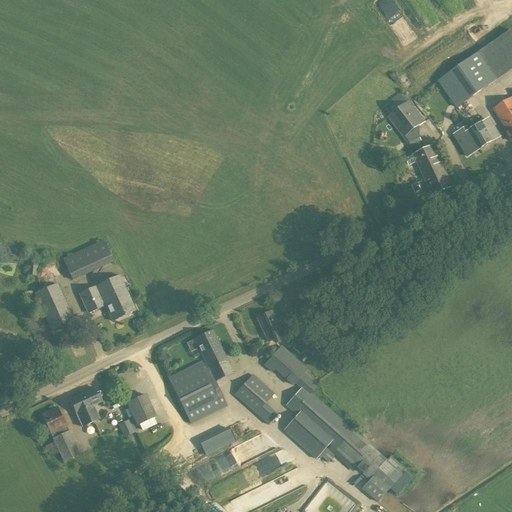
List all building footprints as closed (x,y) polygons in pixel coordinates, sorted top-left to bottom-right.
[(511,69),(511,32),(511,31),(438,83),(457,109),(511,69)] [(403,74),(398,79),(394,74),(389,79),(401,92),(411,82),(403,74)] [(382,123),(394,138),(399,133),(404,139),(404,138),(406,141),(410,138),(408,135),(426,122),(410,101),(407,103),(403,97),(391,106),(396,112),(382,123)] [(506,131),(505,131),(511,142),(511,97),(493,109),(506,131)] [(480,150),(492,142),(482,124),(469,131),(469,132),(479,149),(480,150)] [(469,132),(469,131),(467,127),(453,135),(466,156),(479,149),(469,132)] [(409,142),(411,151),(423,149),(421,139),(409,142)] [(410,166),(417,163),(421,172),(425,180),(442,172),(443,174),(447,172),(442,162),(434,146),(413,156),(407,159),(410,166)] [(453,187),(447,172),(443,174),(442,172),(425,180),(432,197),(453,187)] [(62,259),(72,281),(113,263),(103,240),(62,259)] [(27,275),(36,277),(38,266),(29,264),(27,275)] [(119,276),(78,294),(87,314),(104,307),(111,322),(135,311),(119,276)] [(75,321),(57,284),(34,294),(51,332),(75,321)] [(271,311),(257,319),(268,342),(283,335),(271,311)] [(41,327),(39,328),(30,313),(23,317),(41,350),(51,345),(41,327)] [(168,378),(190,425),(228,407),(215,382),(233,373),(212,331),(194,340),(204,361),(168,378)] [(294,384),(301,390),(286,406),(298,417),(285,432),(316,460),(330,445),(370,481),(372,477),(387,491),(406,470),(390,456),(386,460),(311,394),(319,385),(307,375),(309,372),(307,371),(308,371),(296,359),(300,355),(292,347),(288,353),(281,346),(263,366),(272,373),(275,371),(293,387),(294,384)] [(234,396),(268,426),(278,415),(266,404),(274,394),(253,375),(234,396)] [(95,389),(82,395),(86,404),(82,406),(87,417),(90,415),(93,422),(99,420),(94,407),(94,406),(102,402),(95,389)] [(86,404),(82,395),(70,401),(82,428),(93,422),(90,415),(87,417),(82,406),(86,404)] [(126,404),(137,426),(156,417),(145,395),(126,404)] [(41,415),(54,442),(45,446),(50,457),(59,453),(63,462),(79,454),(57,407),(41,415)] [(135,433),(129,420),(118,425),(124,438),(135,433)] [(219,422),(207,425),(208,430),(220,427),(219,422)] [(198,441),(205,455),(235,441),(228,427),(198,441)]
